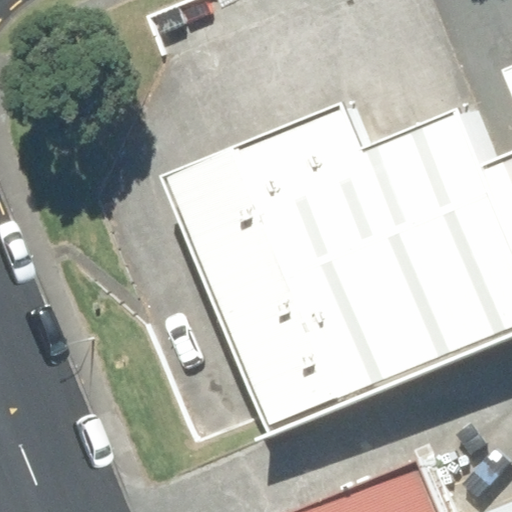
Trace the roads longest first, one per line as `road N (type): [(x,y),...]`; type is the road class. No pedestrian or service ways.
road 1 (unknown): [(150,511),(511,374)]
road 2 (tertiary): [(0,366),(59,511)]
